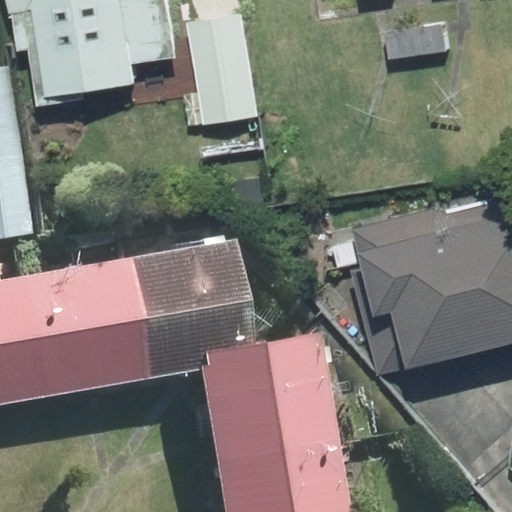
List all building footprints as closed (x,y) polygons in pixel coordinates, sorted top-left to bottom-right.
[(0,0),(9,56),(26,53),(34,105),(136,89),(132,61),(174,55),(165,0),(0,0)] [(194,31),(203,91),(182,94),(187,129),(209,125),(258,118),(243,23),(194,31)] [(445,26),(390,32),(394,65),(449,58),(445,26)] [(0,81),(0,236),(24,233),(0,81)] [(511,201),(350,227),(366,323),(387,320),(394,366),(511,347),(511,201)] [(216,239),(0,275),(0,403),(186,372),(209,511),(334,511),(306,341),(236,353),(216,239)]
